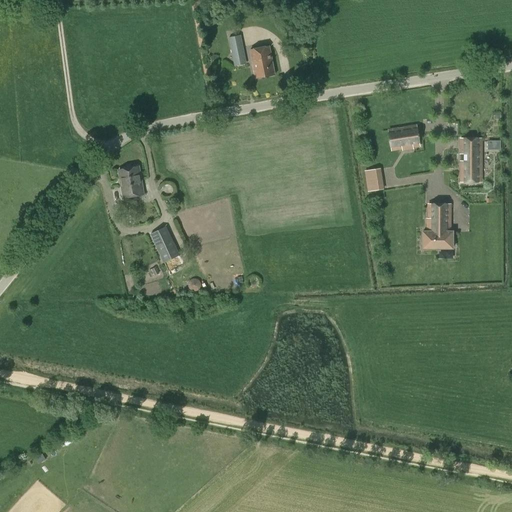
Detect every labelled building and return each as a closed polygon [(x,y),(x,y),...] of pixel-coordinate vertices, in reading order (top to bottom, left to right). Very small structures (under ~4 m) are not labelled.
[(245,58),(243,47),(230,49),(233,61),(245,58)] [(250,51),(256,78),(274,75),(269,47),(250,51)] [(412,145),(412,147),(419,146),(416,126),(388,130),(391,150),(402,148),(402,146),(412,145)] [(462,171),(461,171),(461,182),(481,182),(481,139),(461,139),(461,154),(469,154),(469,161),(461,161),(461,168),(462,168),(462,171)] [(487,149),(495,149),(495,140),(486,140),(487,149)] [(364,170),(367,191),(384,188),(380,167),(364,170)] [(124,197),(144,194),(140,169),(119,173),(124,197)] [(180,204),(177,198),(172,200),(174,206),(180,204)] [(436,219),(437,232),(423,232),(423,249),(437,249),(442,249),(453,249),(453,232),(450,232),(450,204),(428,204),(428,219),(436,219)] [(151,234),(165,262),(179,255),(166,227),(151,234)] [(149,271),(152,277),(159,273),(156,267),(149,271)] [(188,281),(189,291),(199,289),(198,279),(188,281)]
